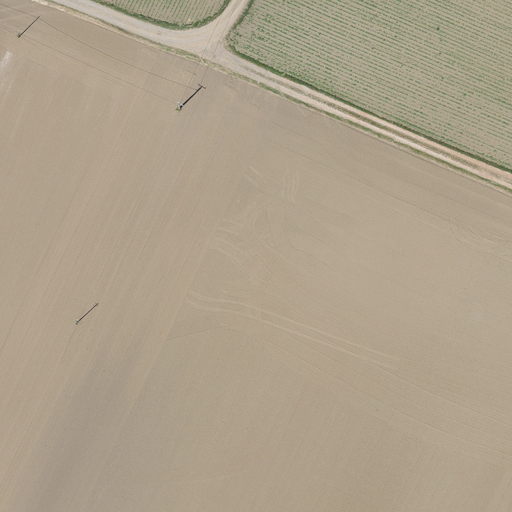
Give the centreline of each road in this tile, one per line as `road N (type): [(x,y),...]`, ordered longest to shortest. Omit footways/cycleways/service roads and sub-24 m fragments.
road 1 (track): [(511,167),(204,38)]
road 2 (track): [(246,0),(213,36),(183,44),(67,0)]
